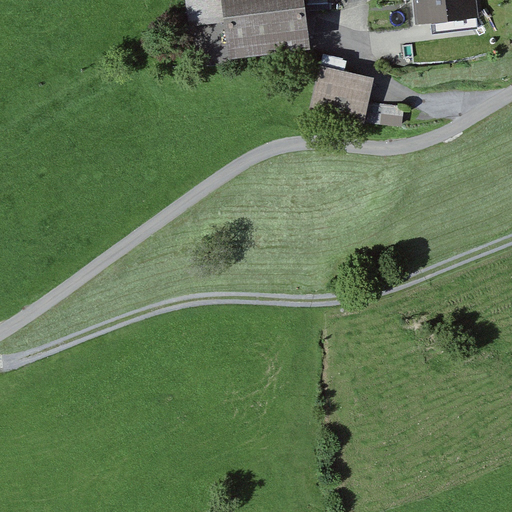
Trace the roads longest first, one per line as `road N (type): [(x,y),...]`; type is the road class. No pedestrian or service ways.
road 1 (unclassified): [(0,333),(252,157),(313,143),(415,146),(511,95)]
road 2 (track): [(0,363),(222,298),(326,302),(386,289),(511,242)]
